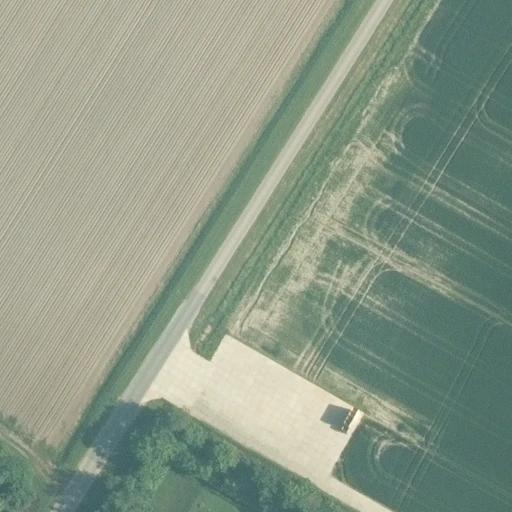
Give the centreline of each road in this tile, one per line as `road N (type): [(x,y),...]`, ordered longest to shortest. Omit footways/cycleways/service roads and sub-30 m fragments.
road 1 (unclassified): [(61,511),(383,0)]
road 2 (track): [(141,384),(369,511)]
